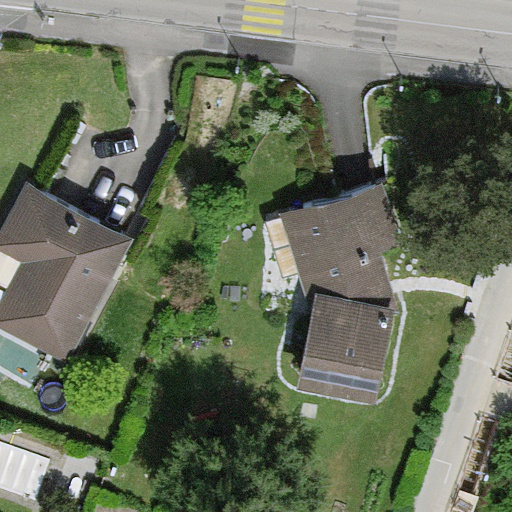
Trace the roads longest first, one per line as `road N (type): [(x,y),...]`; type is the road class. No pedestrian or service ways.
road 1 (residential): [(212,0),(511,35)]
road 2 (residential): [(511,305),(442,511)]
